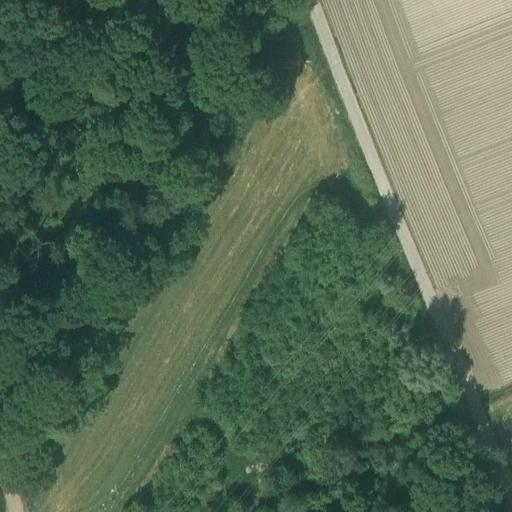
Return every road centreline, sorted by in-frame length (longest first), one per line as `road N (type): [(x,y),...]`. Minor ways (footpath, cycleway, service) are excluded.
road 1 (track): [(310,0),(509,511)]
road 2 (track): [(31,511),(195,273),(263,212),(311,148),(356,130)]
